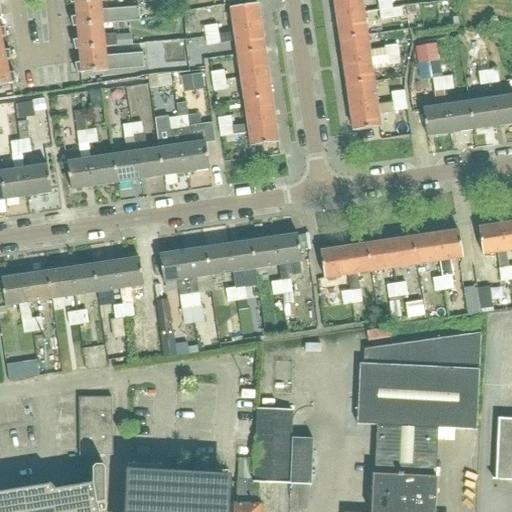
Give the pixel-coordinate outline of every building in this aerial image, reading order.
[(333,0),(336,18),(363,14),(360,0),(333,0)] [(378,2),(379,11),(409,7),(407,0),(390,0),(391,0),(378,2)] [(102,11),(101,2),(75,4),(75,5),(76,18),(70,19),(73,29),(77,28),(103,25),(140,22),(139,8),(102,11)] [(234,33),(261,29),(258,5),(239,8),(231,9),(234,33)] [(409,7),(379,11),(381,20),(410,16),(409,7)] [(366,37),(363,14),(336,18),(340,41),(366,37)] [(104,35),(103,25),(77,28),(79,41),(73,42),(75,51),(105,49),(105,46),(132,44),(132,35),(116,37),(116,34),(104,35)] [(205,36),(218,34),(217,25),(204,26),(205,36)] [(261,29),(234,33),(238,56),(265,52),(261,29)] [(220,44),(218,34),(205,36),(206,45),(220,44)] [(366,37),(340,41),(343,64),(369,60),(368,51),(366,37)] [(4,53),(1,39),(0,39),(0,62),(6,62),(10,61),(10,51),(4,53)] [(416,43),(416,64),(439,65),(440,44),(416,43)] [(385,47),(385,49),(386,57),(399,55),(397,45),(385,47)] [(105,49),(79,51),(80,64),(75,65),(77,75),(144,69),(143,54),(106,57),(105,49)] [(238,56),(241,79),(268,75),(265,52),(238,56)] [(400,65),(399,55),(386,57),(369,60),(343,64),(347,86),(373,83),(370,67),(387,64),(388,67),(400,65)] [(14,74),(9,75),(6,62),(0,62),(0,87),(15,84),(14,74)] [(488,71),(487,64),(477,66),(480,85),(490,84),(488,71)] [(488,71),(490,84),(500,82),(498,70),(488,71)] [(211,73),(212,82),(225,80),(223,71),(211,73)] [(268,75),(241,79),(245,101),(271,98),(268,75)] [(442,78),(444,91),(454,90),(452,77),(442,78)] [(435,92),(444,91),(442,78),(433,79),(435,92)] [(226,90),(225,80),(212,82),(214,92),(226,90)] [(350,109),(376,105),(373,83),(347,86),(350,109)] [(89,93),(92,111),(105,108),(101,90),(89,93)] [(392,103),(405,101),(404,90),(391,92),(392,103)] [(170,132),(180,130),(178,117),(175,96),(162,98),(165,119),(168,118),(170,132)] [(511,124),(511,97),(492,100),(496,127),(511,124)] [(245,101),(248,124),(275,120),(271,98),(245,101)] [(473,131),(496,127),(492,100),(469,104),(473,131)] [(407,109),(405,101),(392,103),(393,110),(394,111),(407,109)] [(469,104),(446,107),(450,134),(473,131),(469,104)] [(377,112),(376,105),(350,109),(354,133),(379,129),(377,112)] [(423,111),(423,116),(427,138),(450,134),(446,107),(423,111)] [(134,136),(132,124),(130,124),(128,112),(121,113),(125,137),(133,136),(134,136)] [(91,160),(88,143),(86,131),(84,115),(73,116),(79,162),(67,164),(71,191),(95,188),(91,160)] [(182,147),(186,174),(210,170),(205,143),(193,145),(191,129),(189,129),(187,115),(178,117),(180,130),(182,147)] [(219,129),(232,127),(231,117),(218,119),(219,129)] [(275,120),(248,124),(252,148),(278,144),(275,120)] [(19,131),(18,131),(19,136),(20,136),(29,134),(27,122),(18,124),(19,131)] [(141,181),(164,177),(159,150),(147,152),(145,134),(143,134),(141,122),(132,124),(134,136),(133,136),(136,154),(136,153),(141,181)] [(234,136),(232,127),(219,129),(221,138),(234,136)] [(88,143),(97,142),(95,130),(86,131),(88,143)] [(26,170),(23,153),(21,154),(20,141),(21,141),(20,136),(19,136),(18,131),(9,133),(15,172),(1,174),(5,201),(28,198),(24,170),(26,170)] [(30,140),(21,141),(20,141),(21,154),(23,153),(32,152),(30,140)] [(164,177),(186,174),(182,147),(159,150),(164,177)] [(136,153),(136,154),(114,157),(118,184),(141,181),(136,153)] [(114,157),(91,160),(95,188),(118,184),(114,157)] [(47,167),(26,170),(24,170),(28,198),(52,195),(48,172),(47,167)] [(511,251),(511,224),(502,226),(506,253),(506,252),(511,251)] [(506,253),(502,226),(478,229),(482,253),(482,256),(497,254),(501,282),(510,280),(508,267),(509,267),(506,252),(506,253)] [(463,259),(463,255),(459,232),(436,235),(440,263),(439,263),(442,278),(442,277),(444,290),(454,288),(452,275),(454,275),(451,261),(463,259)] [(417,266),(439,263),(440,263),(436,235),(413,239),(417,266)] [(274,239),(278,266),(302,263),(298,236),(274,239)] [(255,270),(278,266),(274,239),(251,243),(255,270)] [(417,266),(413,239),(390,242),(394,270),(417,266)] [(390,242),(367,245),(371,273),(394,270),(390,242)] [(233,273),(255,270),(251,243),(229,246),(233,273)] [(357,275),(371,273),(367,245),(344,249),(348,277),(350,291),(352,303),(354,317),(360,316),(361,303),(357,275)] [(210,277),(233,273),(229,246),(206,249),(210,277)] [(206,249),(183,253),(193,323),(205,322),(203,306),(200,306),(196,279),(210,277),(206,249)] [(321,252),(324,273),(325,280),(348,277),(344,249),(321,252)] [(183,325),(193,323),(183,253),(159,256),(163,279),(163,283),(177,281),(183,325)] [(120,290),(122,305),(123,304),(125,318),(135,316),(131,289),(144,287),(140,260),(117,263),(121,290),(120,290)] [(117,263),(94,267),(98,294),(120,290),(121,290),(117,263)] [(76,297),(98,294),(94,267),(71,270),(75,297),(76,297)] [(76,297),(75,297),(71,270),(48,274),(52,300),(66,298),(70,326),(79,325),(77,311),(78,311),(76,297)] [(48,274),(25,277),(29,304),(52,300),(48,274)] [(29,304),(25,277),(2,280),(6,307),(20,305),(24,334),(33,333),(31,319),(29,304)] [(442,277),(442,278),(433,279),(434,291),(444,290),(442,277)] [(281,281),(283,294),(292,292),(290,279),(281,281)] [(271,283),(273,295),(283,294),(281,281),(271,283)] [(406,283),(396,284),(398,297),(408,296),(406,283)] [(398,297),(396,284),(387,286),(389,299),(398,297)] [(245,287),(235,288),(237,301),(247,300),(245,287)] [(481,314),(481,312),(478,289),(475,289),(475,287),(464,289),(468,316),(481,314)] [(489,287),(478,289),(481,312),(492,311),(489,287)] [(237,301),(235,288),(226,290),(228,302),(237,301)] [(350,291),(341,292),(343,305),(352,303),(350,291)] [(172,331),(168,299),(155,301),(160,333),(172,331)] [(123,304),(122,305),(114,306),(116,319),(125,318),(123,304)] [(77,311),(79,325),(89,324),(87,309),(78,311),(77,311)] [(41,317),(31,319),(33,333),(43,331),(41,317)] [(368,329),(369,341),(394,339),(393,327),(368,329)] [(360,365),(357,425),(377,426),(374,475),(373,475),(371,511),(435,511),(437,479),(436,479),(438,441),(454,442),(454,430),(477,432),(482,334),(365,350),(364,365),(360,365)] [(19,339),(3,341),(8,370),(24,367),(19,339)] [(279,483),(295,484),(297,438),(291,438),(294,383),(259,382),(255,461),(253,482),(248,482),(245,511),(263,511),(263,506),(258,506),(259,482),(279,483)] [(112,398),(92,398),(92,456),(113,456),(112,398)] [(511,420),(498,420),(495,481),(511,481),(511,420)] [(297,438),(295,484),(304,484),(312,485),(314,439),(297,438)] [(245,511),(248,482),(253,482),(255,461),(244,460),(243,481),(237,481),(236,505),(231,504),(230,511),(245,511)] [(169,467),(128,465),(126,495),(130,496),(128,511),(226,511),(228,484),(220,483),(220,484),(168,481),(169,467)] [(179,478),(225,476),(225,466),(179,468),(179,478)] [(102,511),(106,511),(106,470),(103,467),(96,467),(93,470),(93,485),(57,492),(52,487),(0,495),(0,511),(102,511)]
